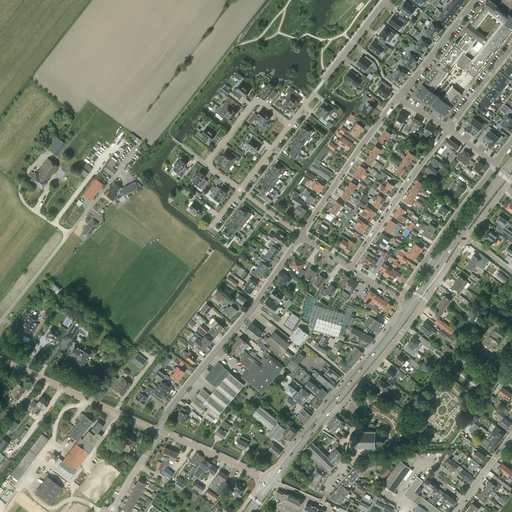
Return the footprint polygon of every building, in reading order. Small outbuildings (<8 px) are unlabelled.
[(497,5),(490,0),(487,0),(482,7),(470,23),(469,23),(464,29),(467,31),(457,43),(455,42),(440,62),(445,65),(443,68),(449,72),(456,63),(457,64),(456,65),(463,70),(466,73),(467,72),(475,78),(485,65),(484,64),(493,52),(495,53),(511,30),(511,28),(511,27),(511,16),(508,14),(507,16),(496,7),(497,5)] [(453,0),(450,0),(448,3),(457,10),(460,5),(453,0)] [(405,1),(399,9),(409,16),(416,9),(405,1)] [(448,3),(444,7),(453,14),(457,10),(448,3)] [(444,7),(441,12),(450,19),(453,14),(444,7)] [(432,17),(439,22),(441,19),(446,23),(450,19),(441,12),(437,16),(434,14),(432,17)] [(388,22),(398,30),(402,26),(403,27),(408,22),(400,16),(397,19),(393,16),(388,22)] [(429,28),(438,35),(440,31),(441,29),(436,26),(438,23),(432,19),(427,26),(428,28),(429,28)] [(396,34),(385,26),(379,35),(380,36),(378,39),(385,44),(388,40),(386,38),(388,36),(393,39),(396,34)] [(435,38),(438,35),(429,28),(428,28),(426,31),(424,29),(420,33),(427,38),(429,36),(433,39),(435,38)] [(420,40),(418,43),(427,50),(429,46),(430,44),(425,40),(427,38),(420,33),(417,37),(420,40)] [(379,41),(381,42),(379,44),(379,43),(378,44),(374,41),(369,48),(378,55),(381,51),(385,53),(389,48),(380,41),(379,41)] [(409,48),(416,53),(418,51),(422,54),(424,53),(427,50),(418,43),(415,46),(412,44),(409,48)] [(406,57),(415,64),(418,61),(417,61),(419,59),(414,55),(416,53),(409,48),(408,47),(406,50),(408,51),(404,56),(406,58),(406,57)] [(371,67),(374,63),(368,58),(366,61),(361,57),(356,64),(366,71),(369,66),(371,67)] [(413,68),(415,64),(406,57),(406,58),(404,61),(401,58),(398,62),(404,67),(406,65),(411,69),(412,67),(413,68)] [(397,69),(394,72),(403,79),(406,75),(405,75),(407,73),(402,70),(404,67),(398,62),(394,67),(397,69)] [(422,84),(415,94),(427,103),(428,102),(446,116),(454,105),(453,105),(462,94),(453,87),(443,100),(432,92),(447,73),(442,69),(443,68),(445,65),(440,62),(434,69),(435,69),(423,85),(422,84)] [(511,71),(507,67),(503,72),(511,78),(511,71)] [(351,71),(345,78),(349,81),(348,82),(351,84),(352,83),(357,87),(362,80),(351,71)] [(403,79),(394,72),(392,75),(390,73),(386,77),(388,79),(392,83),(394,80),(399,83),(400,82),(401,82),(403,79)] [(510,79),(502,73),(499,78),(507,83),(510,79)] [(363,75),(361,78),(368,83),(370,80),(363,75)] [(507,83),(499,78),(496,82),(503,88),(504,89),(508,84),(507,83)] [(377,85),(374,89),(376,91),(380,93),(379,94),(385,99),(386,98),(387,98),(389,95),(389,94),(391,92),(385,87),(387,84),(382,80),(378,85),(377,84),(377,85)] [(503,88),(496,82),(492,86),(500,92),(503,88)] [(272,99),(273,97),(277,92),(273,89),(275,87),(274,87),(270,83),(269,83),(267,86),(266,85),(265,85),(263,88),(264,89),(262,92),(262,93),(263,93),(267,96),(268,97),(268,96),(272,99)] [(226,84),(222,90),(228,95),(230,92),(229,90),(226,88),(227,86),(226,84)] [(249,91),(246,89),(247,87),(247,88),(247,87),(244,85),(243,86),(240,84),(239,85),(240,85),(236,89),(235,88),(231,92),(240,99),(243,95),(245,96),(245,97),(245,96),(249,92),(249,91)] [(500,92),(492,86),(489,91),(497,96),(500,92)] [(299,93),(297,91),(291,87),(287,93),(288,94),(285,98),(284,98),(285,98),(284,98),(287,100),(296,107),(296,106),(299,102),(299,101),(295,99),(295,98),(299,93)] [(497,96),(489,91),(486,95),(493,101),(494,102),(498,97),(497,96)] [(366,104),(361,111),(368,116),(370,113),(371,113),(375,108),(370,104),(368,102),(368,103),(367,102),(370,98),(366,95),(362,101),(366,104)] [(493,101),(486,95),(482,99),(490,105),(493,101)] [(222,109),(224,111),(233,117),(237,112),(236,112),(233,110),(232,109),(230,107),(232,105),(231,104),(232,104),(234,101),(232,100),(229,98),(227,101),(226,100),(224,103),(225,104),(222,109),(222,108),(222,109)] [(490,105),(482,99),(479,104),(486,109),(487,109),(490,105)] [(283,105),(287,108),(292,112),(292,111),(293,111),(293,110),(293,111),(293,110),(295,107),(296,107),(295,107),(296,107),(287,100),(283,105),(282,104),(279,102),(277,105),(281,107),(283,105)] [(319,108),(328,114),(330,116),(331,116),(334,112),(335,113),(338,110),(333,107),(331,109),(323,103),(323,104),(322,103),(322,104),(320,107),(319,107),(319,108)] [(486,109),(479,104),(476,108),(485,115),(489,110),(487,109),(486,109)] [(320,116),(324,119),(328,114),(319,108),(316,113),(319,115),(319,116),(320,116)] [(224,111),(222,109),(221,109),(218,113),(217,112),(215,115),(220,119),(222,117),(229,122),(230,122),(230,121),(233,118),(233,117),(224,111)] [(248,121),(251,123),(254,119),(258,123),(259,123),(265,114),(260,110),(257,115),(255,117),(253,115),(248,121)] [(402,123),(400,128),(398,130),(395,133),(400,136),(403,130),(406,124),(403,122),(405,120),(405,121),(409,115),(401,110),(398,116),(398,117),(397,120),(396,122),(399,124),(401,122),(402,123)] [(471,120),(466,126),(471,130),(479,120),(474,116),(475,115),(472,113),(468,118),(471,120)] [(263,132),(267,127),(265,125),(270,118),(270,117),(269,117),(266,114),(265,114),(259,123),(258,123),(256,125),(257,125),(261,129),(260,130),(263,132)] [(410,124),(411,124),(413,125),(418,128),(421,122),(414,118),(410,124)] [(503,127),(509,131),(511,126),(504,120),(503,119),(499,124),(498,123),(496,126),(500,129),(503,127)] [(483,123),(479,120),(471,130),(476,133),(479,129),(482,131),(487,124),(484,122),(483,123)] [(356,122),(354,124),(352,127),(360,133),(363,128),(356,122)] [(409,132),(412,127),(406,124),(403,130),(406,132),(407,131),(409,132)] [(303,127),(301,129),(310,135),(314,131),(312,130),(306,125),(305,126),(304,128),(303,127)] [(434,129),(427,125),(423,131),(426,132),(424,135),(429,138),(434,129)] [(483,139),(488,143),(495,134),(496,133),(491,129),(492,128),(489,126),(485,131),(488,133),(483,139)] [(356,137),(360,133),(352,127),(351,129),(349,131),(350,132),(356,137)] [(197,136),(201,139),(206,143),(209,139),(211,141),(211,140),(215,136),(215,135),(212,133),(213,132),(213,131),(210,129),(209,130),(206,128),(205,129),(206,129),(202,133),(200,132),(197,136)] [(299,134),(307,140),(310,135),(301,129),(300,130),(301,131),(299,133),(299,134)] [(386,130),(382,135),(388,139),(391,134),(386,130)] [(131,140),(136,144),(140,140),(131,133),(129,135),(132,138),(131,140)] [(296,136),(295,137),(304,144),(307,140),(299,134),(297,136),(296,136)] [(499,138),(495,134),(488,143),(493,146),(497,140),(500,142),(504,137),(501,135),(499,138)] [(250,139),(251,140),(247,144),(247,145),(250,147),(249,149),(252,151),(253,150),(256,152),(257,152),(257,151),(260,147),(261,147),(260,146),(258,145),(261,141),(253,135),(250,139)] [(389,142),(392,144),(393,142),(391,140),(390,141),(388,139),(382,135),(378,140),(384,144),(386,141),(389,143),(389,142)] [(293,142),(300,148),(304,144),(295,137),(294,139),(295,140),(293,142)] [(338,143),(348,150),(352,143),(342,137),(338,143)] [(57,138),(49,149),(56,154),(64,143),(59,139),(57,138)] [(443,142),(447,146),(441,155),(438,153),(436,156),(441,159),(443,158),(447,151),(454,143),(449,139),(448,140),(446,138),(443,142)] [(414,143),(422,148),(424,145),(417,139),(414,143)] [(290,144),(288,146),(299,154),(302,149),(300,148),(293,142),(292,142),(292,143),(291,145),(290,144)] [(336,146),(330,142),(327,146),(334,150),(336,146)] [(450,154),(453,150),(455,152),(459,146),(454,143),(447,151),(450,154)] [(376,145),(372,151),(378,154),(381,149),(376,145)] [(299,154),(288,146),(287,147),(288,148),(286,151),(286,150),(286,151),(292,156),(290,158),(293,161),(299,154)] [(316,162),(311,168),(328,179),(329,177),(330,177),(332,173),(319,164),(330,149),(326,146),(315,162),(316,162)] [(467,153),(464,150),(457,159),(465,165),(472,156),(469,154),(467,152),(467,153)] [(221,156),(222,156),(233,165),(233,164),(236,160),(238,161),(240,158),(234,154),(232,156),(225,151),(225,152),(224,152),(225,152),(224,152),(222,156),(221,156)] [(372,151),(369,156),(374,159),(378,154),(372,151)] [(409,151),(405,156),(411,160),(415,155),(409,151)] [(454,159),(457,156),(453,153),(449,159),(450,160),(447,163),(449,165),(454,158),(454,159)] [(408,165),(411,160),(405,156),(405,157),(403,155),(402,156),(401,157),(403,159),(402,161),(408,165)] [(224,166),(222,169),(228,173),(230,170),(229,169),(232,165),(233,165),(222,156),(221,156),(218,161),(222,164),(224,166)] [(371,165),(374,159),(369,156),(365,161),(371,165)] [(48,158),(40,169),(43,172),(42,173),(43,173),(39,179),(37,177),(35,180),(36,180),(34,182),(42,188),(47,182),(46,182),(58,167),(48,158)] [(434,158),(424,171),(428,173),(429,171),(434,175),(438,171),(435,170),(440,163),(434,158)] [(458,162),(454,159),(454,158),(449,165),(453,168),(458,162)] [(182,177),(184,174),(188,169),(185,166),(186,164),(186,163),(185,163),(181,160),(181,159),(180,160),(178,162),(177,161),(175,164),(174,164),(174,165),(175,164),(176,165),(174,168),(173,168),(173,169),(174,169),(178,172),(179,173),(178,174),(182,177)] [(398,162),(397,164),(396,165),(399,166),(404,170),(408,165),(402,161),(400,164),(398,162)] [(394,162),(392,164),(395,166),(394,167),(397,169),(395,171),(401,175),(404,170),(399,166),(396,165),(397,164),(394,162)] [(465,168),(471,173),(473,170),(477,174),(484,166),(479,162),(476,166),(475,165),(472,168),(468,165),(465,168)] [(272,166),(281,173),(283,175),(286,170),(288,168),(281,163),(280,165),(277,163),(276,163),(275,166),(274,165),(272,166)] [(103,169),(112,176),(116,171),(107,164),(103,169)] [(368,174),(364,171),(366,169),(360,165),(357,170),(366,177),(368,174)] [(270,171),(278,177),(281,173),(272,166),(271,168),(272,169),(270,171)] [(85,177),(88,173),(81,167),(78,170),(85,177)] [(30,179),(34,182),(36,180),(35,180),(37,177),(39,179),(43,173),(42,173),(43,172),(40,169),(36,174),(35,173),(34,173),(33,174),(31,172),(28,175),(32,177),(30,179)] [(365,179),(366,177),(357,170),(353,175),(359,179),(361,177),(365,179)] [(193,180),(192,180),(192,181),(193,181),(197,184),(198,185),(197,186),(201,189),(207,181),(203,178),(205,176),(205,175),(205,176),(205,175),(204,175),(200,172),(200,171),(199,171),(199,172),(197,174),(196,173),(196,174),(193,176),(193,177),(195,178),(193,180)] [(267,173),(266,175),(276,183),(279,179),(278,177),(270,171),(270,172),(268,174),(267,173)] [(307,171),(305,173),(304,175),(312,181),(315,177),(307,171)] [(71,174),(66,179),(69,181),(64,186),(70,190),(78,181),(71,174)] [(263,180),(273,187),(276,183),(266,175),(264,177),(265,177),(264,180),(263,180)] [(83,194),(90,200),(103,185),(96,179),(83,194)] [(122,190),(123,189),(117,184),(119,181),(116,179),(114,182),(111,185),(117,189),(117,188),(121,191),(122,190)] [(260,182),(259,184),(268,190),(269,192),(273,187),(263,180),(261,183),(260,182)] [(426,192),(423,190),(424,189),(421,187),(423,184),(417,180),(414,185),(420,189),(422,191),(422,192),(425,194),(426,192)] [(454,183),(448,189),(454,193),(453,195),(455,197),(456,195),(459,198),(465,190),(461,187),(464,184),(458,180),(455,184),(454,183)] [(313,187),(313,188),(319,193),(324,186),(317,181),(317,182),(315,181),(311,186),(313,187)] [(351,181),(348,186),(353,190),(357,185),(351,181)] [(386,185),(385,186),(385,187),(391,190),(394,186),(387,181),(385,184),(386,185)] [(440,187),(432,181),(430,184),(438,190),(440,187)] [(117,197),(118,198),(119,198),(123,196),(127,194),(134,191),(133,190),(138,188),(142,186),(137,182),(135,183),(135,182),(124,187),(123,189),(120,193),(119,194),(120,196),(117,197)] [(268,197),(264,195),(268,190),(259,184),(258,185),(259,186),(257,188),(257,189),(256,189),(257,189),(263,193),(261,196),(266,200),(268,197)] [(111,185),(108,189),(109,191),(106,195),(113,200),(116,196),(118,193),(119,194),(120,191),(121,191),(117,188),(117,189),(111,185)] [(382,191),(382,192),(387,195),(391,190),(385,187),(382,185),(379,189),(382,191)] [(416,194),(420,189),(414,185),(411,190),(416,194)] [(348,186),(344,191),(350,195),(353,190),(348,186)] [(219,201),(219,202),(220,201),(222,198),(223,199),(223,200),(223,199),(225,197),(226,197),(226,196),(225,196),(224,195),(226,192),(226,193),(227,192),(226,192),(222,189),(222,188),(221,188),(219,190),(216,187),(212,192),(216,195),(214,197),(214,198),(219,201)] [(310,194),(309,195),(308,194),(310,192),(306,189),(301,197),(305,199),(306,199),(306,200),(311,203),(315,198),(310,194)] [(411,190),(407,195),(413,199),(416,194),(411,190)] [(347,200),(350,195),(344,191),(341,196),(347,200)] [(373,198),(376,200),(381,204),(382,204),(384,201),(383,201),(385,199),(379,195),(378,195),(377,196),(376,196),(376,197),(375,197),(374,197),(374,196),(373,197),(373,198)] [(410,204),(413,199),(407,195),(404,200),(410,204)] [(205,204),(204,203),(195,197),(192,201),(194,202),(193,202),(190,207),(189,207),(190,207),(192,210),(191,211),(194,213),(194,214),(195,213),(196,212),(198,214),(199,214),(202,209),(203,209),(202,208),(205,204)] [(294,211),(298,213),(296,216),(300,219),(306,210),(302,207),(301,207),(300,206),(303,202),(295,197),(292,201),(298,205),(294,211)] [(438,207),(440,208),(436,214),(439,217),(442,213),(445,215),(448,210),(442,206),(442,205),(443,205),(445,202),(439,199),(438,201),(441,203),(438,207)] [(378,209),(381,204),(376,200),(372,205),(378,209)] [(336,201),(333,206),(338,210),(342,205),(336,201)] [(240,208),(239,210),(249,218),(252,214),(249,211),(243,206),(243,207),(242,207),(243,207),(241,209),(240,208)] [(333,217),(335,215),(338,210),(333,206),(329,211),(331,212),(329,215),(333,217)] [(364,210),(367,213),(373,217),(376,212),(366,206),(364,210)] [(402,215),(405,210),(400,206),(397,211),(402,215)] [(236,215),(246,222),(249,218),(239,210),(237,212),(238,212),(236,215)] [(370,221),(373,217),(367,213),(364,210),(361,215),(370,221)] [(393,216),(399,220),(402,222),(403,220),(405,221),(407,219),(405,218),(405,217),(402,215),(397,211),(393,216)] [(327,214),(325,218),(323,221),(329,225),(331,222),(331,221),(336,224),(338,220),(328,213),(327,214)] [(339,221),(343,224),(347,219),(348,218),(349,215),(347,214),(345,216),(342,220),(340,219),(339,221)] [(233,217),(232,219),(241,225),(240,225),(242,227),(246,222),(236,215),(234,218),(233,217)] [(504,226),(508,221),(499,215),(496,221),(504,226)] [(241,225),(232,219),(231,220),(232,221),(230,223),(230,224),(239,231),(240,229),(242,227),(240,225),(241,225)] [(360,219),(357,224),(359,225),(364,229),(367,225),(360,219)] [(93,220),(81,234),(86,238),(91,232),(92,233),(94,231),(99,226),(97,225),(98,224),(93,220)] [(395,230),(398,232),(401,227),(391,220),(387,225),(395,230)] [(322,222),(320,225),(317,230),(325,236),(329,231),(327,230),(329,227),(322,222)] [(362,233),(364,229),(359,225),(357,224),(355,222),(353,224),(354,225),(353,227),(362,233)] [(433,233),(436,227),(430,223),(428,226),(425,224),(424,227),(433,233)] [(227,225),(225,227),(234,234),(237,230),(230,224),(229,224),(228,226),(227,225)] [(387,225),(384,229),(392,235),(395,230),(387,225)] [(422,230),(425,231),(423,234),(429,238),(433,233),(424,227),(420,225),(419,227),(422,229),(422,230)] [(234,234),(225,227),(224,229),(225,230),(223,232),(223,233),(229,237),(232,240),(236,235),(234,234)] [(410,231),(407,228),(402,234),(406,237),(410,231)] [(497,229),(495,228),(494,230),(500,235),(506,239),(508,236),(502,232),(497,229)] [(270,232),(267,237),(270,239),(274,242),(276,239),(283,244),(285,241),(286,242),(287,239),(287,238),(278,231),(275,235),(270,232)] [(489,231),(485,236),(496,244),(499,240),(498,240),(500,237),(497,234),(496,236),(489,231)] [(382,233),(379,238),(387,243),(390,239),(382,233)] [(343,248),(344,249),(348,243),(350,240),(341,234),(337,240),(341,243),(339,245),(340,246),(340,247),(343,249),(343,248)] [(413,235),(410,238),(417,243),(420,239),(413,235)] [(384,248),(387,243),(379,238),(376,243),(384,248)] [(352,241),(350,240),(348,243),(344,249),(349,252),(355,243),(352,241)] [(270,247),(268,250),(276,255),(280,251),(276,248),(278,246),(271,241),(268,245),(270,247)] [(414,246),(412,249),(419,253),(422,248),(415,243),(413,246),(414,246)] [(411,259),(412,256),(415,258),(419,253),(412,249),(411,248),(407,253),(399,247),(396,252),(403,257),(404,255),(406,255),(411,259)] [(268,250),(266,248),(265,249),(264,250),(263,251),(262,252),(262,253),(261,256),(268,261),(270,258),(273,260),(276,255),(268,250)] [(382,254),(381,255),(384,257),(387,253),(379,248),(377,251),(382,254)] [(372,258),(374,255),(366,250),(364,254),(366,255),(363,261),(368,264),(372,258)] [(407,260),(403,257),(396,252),(393,257),(395,258),(396,256),(401,259),(400,260),(405,263),(407,260)] [(474,255),(470,261),(476,265),(480,260),(474,255)] [(379,259),(375,257),(374,259),(372,258),(368,264),(373,267),(379,259)] [(259,264),(257,267),(265,272),(269,267),(265,265),(267,262),(261,258),(257,263),(259,264)] [(297,275),(301,277),(305,271),(302,269),(301,269),(304,264),(300,262),(294,259),(290,265),(299,272),(297,275)] [(470,261),(466,266),(476,273),(477,271),(481,274),(484,271),(476,265),(470,261)] [(397,262),(394,267),(391,271),(387,277),(393,280),(395,277),(398,279),(401,275),(398,273),(400,270),(396,268),(399,263),(397,262)] [(383,263),(379,268),(384,272),(383,274),(387,277),(391,271),(387,268),(388,266),(383,263)] [(262,277),(265,272),(257,267),(254,272),(252,270),(250,273),(257,277),(259,275),(262,277)] [(305,276),(310,280),(316,272),(310,268),(305,276)] [(284,273),(278,283),(285,288),(292,278),(297,282),(301,284),(301,278),(300,277),(301,277),(291,270),(287,275),(284,273)] [(496,276),(505,283),(503,285),(505,287),(510,281),(499,272),(496,276)] [(472,273),(470,276),(477,282),(479,279),(472,273)] [(319,289),(321,291),(323,288),(324,286),(322,284),(326,279),(319,275),(313,283),(320,288),(319,289)] [(353,290),(358,283),(344,275),(338,284),(345,288),(346,286),(353,290)] [(228,276),(226,279),(236,286),(238,283),(228,276)] [(456,281),(464,287),(468,282),(459,276),(456,281)] [(475,284),(477,282),(470,276),(468,279),(475,284)] [(249,278),(246,283),(254,288),(257,283),(249,278)] [(464,287),(456,281),(452,286),(454,288),(453,289),(457,292),(457,291),(460,294),(464,287)] [(49,286),(49,287),(49,288),(49,289),(49,290),(50,291),(51,291),(56,295),(61,289),(52,282),(49,286)] [(226,284),(235,291),(237,288),(228,282),(226,284)] [(241,287),(243,288),(251,293),(254,288),(246,283),(245,286),(243,285),(241,287)] [(326,290),(323,288),(321,291),(319,293),(325,297),(327,294),(331,296),(336,288),(330,284),(326,290)] [(283,295),(274,289),(270,295),(280,302),(282,299),(281,298),(283,295)] [(216,306),(219,302),(221,303),(226,297),(218,291),(210,302),(216,306)] [(247,299),(239,293),(236,291),(235,294),(237,295),(237,296),(238,297),(236,299),(243,304),(247,299)] [(374,293),(370,291),(364,301),(366,302),(364,304),(372,309),(380,298),(376,295),(374,293)] [(457,293),(455,296),(462,301),(465,303),(467,300),(457,293)] [(445,296),(441,301),(447,306),(451,300),(445,296)] [(388,303),(380,298),(373,308),(376,310),(379,307),(384,310),(388,303)] [(263,306),(274,313),(278,306),(267,299),(263,306)] [(447,307),(447,306),(441,301),(437,306),(440,308),(435,315),(439,318),(447,307)] [(206,303),(201,310),(206,315),(212,308),(206,303)] [(388,303),(384,310),(383,311),(387,313),(392,305),(388,303)] [(344,314),(315,305),(308,326),(313,330),(338,338),(342,324),(346,325),(346,324),(348,319),(354,307),(350,305),(344,314)] [(227,306),(222,312),(230,318),(234,314),(235,314),(238,311),(232,306),(230,308),(227,306)] [(293,331),(302,318),(292,312),(283,324),(293,331)] [(35,316),(31,314),(30,316),(29,316),(27,320),(26,320),(24,324),(22,328),(29,332),(30,330),(34,332),(38,324),(35,322),(36,320),(34,318),(35,316)] [(273,318),(275,320),(278,322),(281,317),(275,314),(273,318)] [(475,314),(469,321),(473,324),(478,316),(475,314)] [(208,330),(201,324),(205,320),(201,317),(196,324),(199,327),(202,329),(206,333),(208,330)] [(369,317),(367,320),(380,328),(383,323),(374,319),(374,320),(369,317)] [(378,332),(380,328),(367,320),(366,321),(363,319),(361,323),(370,327),(370,328),(378,332)] [(445,330),(451,335),(454,330),(444,322),(443,323),(438,319),(436,322),(445,329),(445,330)] [(217,322),(215,320),(211,325),(213,327),(213,326),(219,332),(224,327),(217,322)] [(69,331),(73,334),(78,328),(80,324),(76,321),(69,331)] [(432,332),(434,334),(437,331),(425,322),(421,328),(424,330),(423,331),(429,336),(432,332)] [(252,323),(249,327),(260,336),(263,331),(252,323)] [(215,337),(219,332),(213,326),(213,327),(209,331),(215,337)] [(298,326),(290,337),(299,345),(307,334),(298,326)] [(369,346),(369,345),(370,345),(371,343),(371,342),(371,341),(372,341),(373,338),(373,337),(349,326),(346,332),(353,335),(352,337),(357,339),(357,340),(369,346)] [(199,327),(197,329),(204,335),(206,333),(202,329),(199,327)] [(256,340),(260,336),(249,327),(245,331),(256,340)] [(54,330),(52,329),(49,332),(50,332),(47,336),(51,339),(50,340),(53,342),(56,339),(59,341),(65,333),(62,331),(61,333),(55,329),(54,330)] [(444,337),(454,344),(457,341),(447,333),(442,329),(440,332),(444,336),(444,337)] [(193,334),(197,337),(207,346),(208,344),(209,344),(211,341),(205,336),(203,339),(196,333),(193,330),(191,332),(193,334)] [(274,331),(268,338),(266,341),(267,341),(290,360),(293,356),(286,350),(290,345),(274,331)] [(325,346),(329,339),(322,335),(318,343),(325,346)] [(207,346),(197,337),(193,342),(190,340),(188,343),(198,351),(200,348),(203,351),(206,348),(205,348),(207,346)] [(249,346),(248,344),(246,343),(246,342),(240,337),(235,343),(243,349),(245,346),(247,348),(249,346)] [(409,343),(404,349),(413,357),(418,351),(422,345),(419,342),(413,337),(409,343)] [(189,344),(181,338),(178,342),(185,348),(189,344)] [(423,341),(432,349),(434,347),(425,339),(423,341)] [(258,345),(266,352),(268,349),(260,342),(258,345)] [(237,353),(239,354),(243,349),(235,343),(231,348),(237,353)] [(329,349),(325,346),(319,343),(316,349),(326,354),(326,353),(329,349)] [(69,355),(77,360),(80,356),(83,350),(79,348),(79,347),(77,346),(76,347),(74,345),(69,355)] [(448,355),(452,350),(446,345),(442,351),(448,355)] [(85,347),(83,350),(80,356),(77,360),(77,361),(83,365),(89,354),(92,355),(94,351),(85,347)] [(350,353),(351,355),(352,354),(353,355),(353,356),(358,360),(363,353),(357,348),(355,347),(353,350),(350,353)] [(104,358),(109,351),(104,348),(100,355),(104,358)] [(249,350),(247,353),(259,363),(261,360),(249,350)] [(187,360),(188,359),(193,363),(196,359),(192,356),(193,355),(189,351),(188,353),(187,352),(183,357),(187,360)] [(137,352),(133,357),(143,365),(147,360),(137,352)] [(293,359),(299,364),(305,357),(298,352),(293,359)] [(262,365),(259,363),(247,353),(245,356),(240,361),(248,368),(241,377),(262,394),(284,367),(270,355),(262,365)] [(352,354),(351,355),(346,361),(352,366),(358,360),(353,356),(353,355),(352,354)] [(171,360),(166,356),(164,355),(160,361),(162,362),(161,363),(166,366),(171,360)] [(400,355),(398,357),(397,357),(396,359),(396,360),(402,365),(404,363),(407,365),(409,362),(416,367),(419,363),(411,357),(408,361),(400,355)] [(352,366),(346,361),(343,359),(337,366),(346,373),(352,366)] [(287,365),(293,370),(290,373),(294,377),(302,368),(291,360),(287,365)] [(203,389),(189,405),(201,414),(207,406),(218,415),(244,385),(218,363),(205,378),(215,386),(216,387),(210,395),(203,389)] [(184,372),(177,366),(176,368),(174,367),(172,370),(174,372),(181,377),(184,372)] [(386,373),(385,374),(392,379),(394,376),(397,378),(400,375),(407,380),(409,377),(399,369),(397,372),(396,373),(389,368),(387,371),(386,371),(386,372),(386,373)] [(159,369),(156,373),(162,378),(165,374),(159,369)] [(327,389),(330,392),(337,384),(335,382),(339,377),(328,369),(323,375),(320,373),(319,374),(315,370),(312,374),(328,388),(327,389)] [(177,381),(181,377),(174,372),(172,374),(172,373),(170,376),(177,381)] [(153,377),(160,381),(162,378),(156,373),(153,377)] [(113,376),(107,384),(111,388),(113,386),(114,387),(113,389),(122,396),(131,384),(122,377),(117,383),(115,382),(118,379),(113,376)] [(322,400),(328,393),(322,389),(322,388),(310,379),(305,386),(317,396),(317,395),(322,400)] [(386,383),(381,379),(376,385),(384,391),(387,388),(389,390),(393,385),(388,380),(386,383)] [(161,381),(157,386),(168,394),(170,391),(167,389),(169,387),(161,381)] [(16,399),(24,389),(18,384),(10,394),(9,393),(5,399),(10,403),(15,398),(16,399)] [(143,388),(145,389),(144,390),(148,392),(151,394),(153,391),(161,397),(163,395),(166,397),(168,394),(157,386),(155,389),(154,388),(153,389),(148,386),(147,386),(145,385),(143,388)] [(285,390),(292,396),(292,395),(295,397),(295,398),(302,404),(310,394),(302,388),(298,394),(295,391),(296,390),(289,385),(285,390)] [(501,398),(503,396),(507,390),(502,387),(498,392),(501,395),(499,397),(501,398)] [(146,396),(148,392),(144,390),(141,388),(133,400),(142,406),(148,397),(146,396)] [(511,394),(507,390),(503,396),(508,400),(511,394)] [(33,410),(35,412),(45,399),(41,396),(36,403),(37,404),(33,410)] [(286,400),(293,407),(297,402),(289,396),(286,400)] [(49,402),(45,399),(35,412),(34,413),(37,415),(42,408),(43,409),(49,402)] [(252,415),(271,430),(269,432),(278,440),(283,434),(291,441),(298,432),(287,423),(283,428),(277,422),(278,420),(259,405),(252,415)] [(482,406),(477,411),(482,415),(486,410),(482,406)] [(187,419),(186,418),(189,411),(182,408),(181,411),(180,411),(177,419),(186,423),(187,422),(188,420),(187,419)] [(305,423),(311,416),(303,409),(297,416),(305,423)] [(502,419),(499,423),(507,428),(511,422),(504,417),(505,415),(499,410),(496,414),(502,419)] [(191,413),(196,418),(200,421),(202,419),(193,411),(192,411),(191,413)] [(58,458),(58,457),(53,453),(49,458),(49,459),(47,461),(69,478),(83,460),(93,448),(80,438),(92,421),(84,415),(81,413),(78,417),(81,419),(69,434),(78,441),(62,461),(58,458)] [(206,416),(213,421),(215,423),(218,420),(209,413),(206,416)] [(336,415),(331,421),(338,427),(341,430),(344,426),(341,424),(343,421),(336,415)] [(236,419),(233,424),(237,427),(242,419),(238,417),(236,420),(236,419)] [(15,421),(9,428),(12,431),(18,424),(17,424),(15,421)] [(103,426),(101,424),(97,421),(89,432),(88,431),(82,438),(93,446),(101,436),(98,433),(103,426)] [(215,434),(219,436),(228,424),(224,421),(221,427),(220,426),(215,434)] [(331,421),(327,425),(335,431),(338,427),(331,421)] [(228,424),(219,436),(223,439),(228,432),(227,432),(231,426),(228,424)] [(504,436),(499,432),(501,430),(496,426),(494,428),(490,433),(500,440),(504,436)] [(27,431),(24,428),(16,437),(20,440),(27,431)] [(259,440),(263,434),(258,430),(254,436),(259,440)] [(352,433),(351,436),(350,436),(350,443),(352,443),(352,447),(356,447),(355,448),(356,448),(356,447),(358,448),(358,449),(361,449),(361,448),(370,448),(370,449),(372,449),(372,448),(374,448),(375,448),(376,448),(375,447),(375,444),(382,444),(384,441),(384,438),(382,435),(375,435),(375,432),(376,431),(375,431),(357,431),(356,431),(356,433),(352,433)] [(40,433),(10,474),(18,480),(48,439),(40,433)] [(490,433),(487,438),(496,445),(500,440),(490,433)] [(464,440),(468,443),(475,448),(476,446),(470,441),(461,434),(459,437),(462,440),(464,440)] [(120,439),(118,443),(121,444),(120,444),(123,446),(125,446),(124,449),(128,451),(131,445),(133,445),(135,441),(129,439),(129,438),(128,438),(128,436),(126,436),(125,436),(124,436),(122,440),(120,439)] [(241,436),(237,445),(245,449),(250,440),(249,440),(247,439),(241,436)] [(2,438),(0,441),(0,451),(1,453),(9,443),(2,438)] [(486,438),(484,440),(486,441),(484,443),(482,442),(481,444),(485,448),(487,446),(492,450),(496,445),(487,438),(486,438)] [(272,442),(267,447),(269,449),(269,450),(277,457),(282,451),(272,442)] [(334,464),(342,455),(335,448),(338,445),(335,442),(332,446),(334,449),(327,456),(334,464)] [(309,456),(319,464),(320,465),(321,465),(327,471),(329,469),(334,464),(327,456),(313,443),(307,448),(309,451),(308,452),(307,451),(305,453),(309,456)] [(165,465),(166,461),(171,450),(165,447),(161,455),(165,457),(162,463),(161,463),(158,469),(160,470),(159,473),(161,473),(165,465)] [(177,453),(171,450),(166,461),(169,462),(170,459),(174,460),(177,453)] [(481,462),(485,456),(477,450),(473,456),(481,462)] [(204,457),(196,452),(189,461),(193,464),(192,465),(191,465),(188,471),(192,474),(197,467),(204,457)] [(457,456),(449,466),(454,470),(458,465),(459,465),(460,463),(457,461),(462,455),(460,453),(457,456)] [(417,458),(412,455),(411,454),(404,457),(403,456),(400,460),(382,484),(393,492),(410,468),(417,458)] [(453,457),(451,459),(449,457),(444,463),(449,466),(457,456),(455,454),(453,458),(453,457)] [(200,476),(199,476),(203,469),(206,471),(207,471),(211,464),(211,463),(209,461),(207,461),(204,459),(193,474),(198,477),(199,477),(200,476)] [(377,463),(374,459),(366,463),(369,467),(377,463)] [(459,474),(464,478),(475,462),(476,463),(476,462),(473,460),(469,466),(468,468),(467,468),(465,470),(463,468),(459,474)] [(127,465),(123,462),(119,467),(123,470),(127,465)] [(464,478),(468,481),(473,476),(470,474),(472,472),(472,471),(475,467),(477,469),(480,466),(476,463),(475,462),(464,478)] [(497,469),(502,472),(507,466),(502,463),(497,469)] [(210,473),(213,475),(217,468),(211,464),(207,471),(210,473),(209,473),(210,474),(210,473)] [(319,464),(306,485),(316,490),(326,473),(327,471),(321,465),(320,465),(319,464)] [(366,470),(361,464),(355,468),(351,473),(357,478),(360,475),(366,470)] [(379,475),(383,479),(394,467),(391,465),(388,469),(386,467),(379,475)] [(502,472),(507,476),(511,470),(507,466),(502,472)] [(162,472),(161,473),(164,476),(165,474),(169,478),(173,474),(165,467),(162,472)] [(224,481),(227,476),(220,471),(208,488),(214,492),(219,496),(224,488),(227,484),(228,484),(224,481)] [(353,482),(354,483),(357,484),(358,483),(355,481),(357,478),(351,473),(347,477),(353,482)] [(50,504),(62,487),(46,476),(34,493),(50,504)] [(441,511),(442,511),(434,506),(434,505),(432,504),(427,500),(427,501),(421,496),(420,496),(418,495),(419,494),(415,491),(423,480),(417,476),(409,486),(409,487),(404,494),(418,505),(412,511),(441,511)] [(186,482),(178,477),(173,484),(182,489),(186,482)] [(341,483),(348,488),(353,482),(347,477),(341,483)] [(423,484),(426,486),(424,488),(429,492),(434,484),(429,481),(426,479),(423,484)] [(138,480),(135,485),(143,489),(146,484),(138,480)] [(492,491),(494,488),(498,491),(501,486),(499,484),(494,480),(492,482),(490,481),(486,486),(492,491)] [(196,482),(192,487),(200,492),(204,487),(196,482)] [(231,490),(232,491),(231,491),(239,497),(242,493),(244,490),(243,489),(244,488),(236,482),(231,490)] [(350,490),(348,488),(341,483),(339,487),(348,493),(350,490)] [(366,490),(357,486),(357,485),(357,484),(354,483),(354,485),(353,485),(354,486),(357,487),(355,489),(364,494),(366,490)] [(431,494),(433,491),(435,494),(439,488),(434,484),(429,492),(431,494)] [(135,485),(133,489),(141,494),(143,489),(135,485)] [(488,496),(490,497),(494,493),(492,491),(486,486),(482,491),(488,496)] [(339,487),(336,490),(345,497),(346,496),(348,493),(339,487)] [(208,488),(204,494),(210,498),(214,492),(208,488)] [(133,489),(130,494),(138,498),(141,494),(133,489)] [(295,511),(297,510),(302,501),(291,495),(284,493),(277,490),(273,499),(273,500),(274,500),(273,502),(275,503),(274,505),(272,508),(277,511),(278,510),(282,511),(295,511)] [(345,497),(336,490),(330,497),(340,503),(345,497)] [(478,496),(480,498),(478,500),(483,504),(486,502),(484,501),(486,498),(489,500),(490,497),(488,496),(482,491),(478,496)] [(189,498),(194,501),(198,495),(193,492),(189,498)] [(214,492),(210,498),(216,502),(219,496),(214,492)] [(441,501),(444,503),(449,496),(444,492),(440,497),(443,499),(441,501)] [(130,494),(128,499),(135,503),(138,498),(130,494)] [(358,507),(366,511),(372,501),(375,503),(374,504),(375,506),(382,510),(386,511),(391,511),(394,507),(395,506),(376,494),(373,498),(365,494),(362,499),(360,504),(359,504),(358,507)] [(429,498),(427,500),(432,504),(437,496),(435,495),(431,499),(429,498)] [(448,503),(450,505),(448,508),(451,510),(456,502),(454,501),(454,500),(449,496),(444,503),(445,504),(447,504),(448,503)] [(198,504),(202,507),(206,501),(202,498),(198,504)] [(128,499),(125,504),(133,508),(135,503),(128,499)] [(308,511),(312,505),(307,503),(302,511),(308,511)] [(472,503),(469,508),(473,511),(475,511),(479,508),(480,509),(482,507),(477,503),(475,505),(472,503)]
